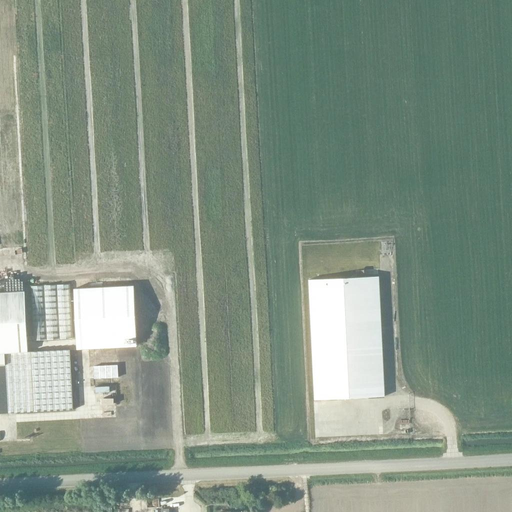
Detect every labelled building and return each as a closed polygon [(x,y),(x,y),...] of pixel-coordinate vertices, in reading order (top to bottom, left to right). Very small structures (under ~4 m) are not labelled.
[(20,186),(0,186),(0,236),(22,235),(20,186)] [(379,277),(309,280),(314,400),(385,397),(379,277)] [(70,284),(31,286),(34,340),(73,338),(70,284)] [(134,286),(73,289),(77,350),(137,346),(134,286)] [(0,292),(0,413),(8,413),(5,353),(28,352),(24,291),(0,292)] [(5,353),(8,413),(72,410),(68,350),(28,352),(5,353)]
